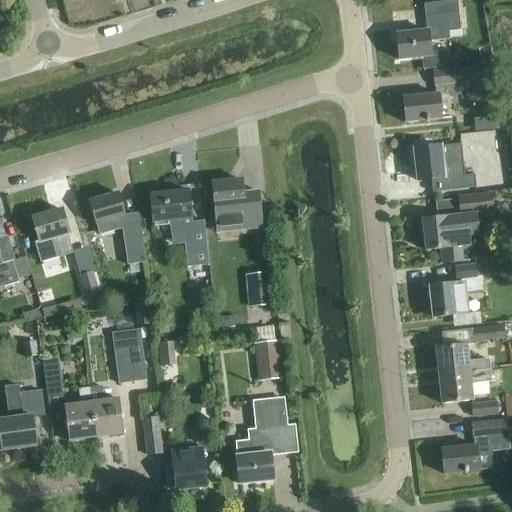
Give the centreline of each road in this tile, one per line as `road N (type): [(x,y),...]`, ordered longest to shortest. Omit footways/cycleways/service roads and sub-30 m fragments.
road 1 (residential): [(326,511),(367,500),(400,465),(356,74)]
road 2 (residential): [(0,181),(356,74)]
road 3 (residential): [(50,50),(222,0)]
road 4 (residential): [(148,511),(144,490),(130,481),(0,496)]
